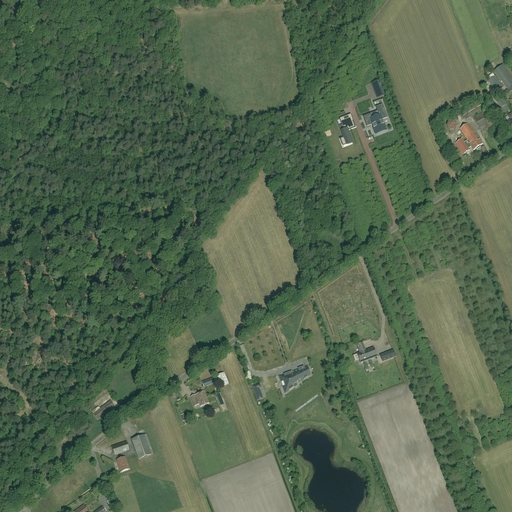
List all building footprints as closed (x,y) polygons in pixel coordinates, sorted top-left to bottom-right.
[(511,78),(503,66),(495,71),(507,89),(511,85),(511,78)] [(488,81),(492,86),(492,85),(496,92),(503,88),(495,76),(488,81)] [(373,84),(375,91),(382,88),(379,81),(379,82),(373,84)] [(501,108),(506,105),(507,105),(504,99),(498,102),(501,108)] [(463,113),(466,119),(474,115),(474,113),(485,107),(482,102),(463,113)] [(367,127),(373,125),(374,128),(373,128),(373,129),(374,128),(376,133),(385,130),(382,120),(387,118),(387,117),(386,118),(382,107),(383,106),(382,104),(379,106),(380,107),(376,108),(379,116),(371,119),(370,115),(366,117),(366,116),(363,117),(364,118),(365,118),(368,126),(367,126),(367,127)] [(493,126),(484,112),(474,118),(483,133),(493,126)] [(343,144),(353,140),(348,128),(351,126),(349,121),(353,119),(351,113),(340,117),(344,129),(343,130),(345,136),(341,138),(343,144)] [(447,126),(450,130),(450,132),(454,132),(454,130),(455,130),(457,125),(454,121),(449,121),(447,126)] [(460,129),(468,140),(465,142),(463,139),(456,144),(463,154),(470,150),(469,148),(471,147),(473,150),(476,148),(477,149),(480,147),(480,146),(483,144),(479,139),(478,140),(468,124),(460,129)] [(479,150),(473,152),(476,159),(482,157),(479,150)] [(142,324),(143,326),(142,326),(147,340),(152,339),(146,322),(142,324)] [(365,350),(363,343),(357,345),(359,353),(357,354),(360,363),(376,356),(373,347),(365,350)] [(396,357),(393,350),(380,356),(383,362),(396,357)] [(303,368),(303,366),(299,368),(300,369),(291,372),(291,373),(288,374),(287,373),(283,374),(283,375),(278,377),(280,382),(283,381),(285,386),(282,387),(284,393),(293,388),(292,385),(300,379),(301,381),(310,375),(307,366),(303,368)] [(224,373),(216,376),(221,388),(229,384),(224,373)] [(213,377),(202,382),(204,387),(215,383),(213,377)] [(254,390),(256,397),(261,395),(259,389),(261,388),(259,384),(253,387),(254,390)] [(194,407),(199,405),(200,407),(209,403),(204,391),(190,397),(194,407)] [(97,420),(112,409),(113,410),(116,408),(110,401),(93,414),(97,420)] [(153,454),(146,435),(131,440),(138,459),(153,454)] [(126,442),(111,447),(114,455),(129,450),(126,442)] [(125,457),(116,460),(121,472),(130,469),(125,457)]
